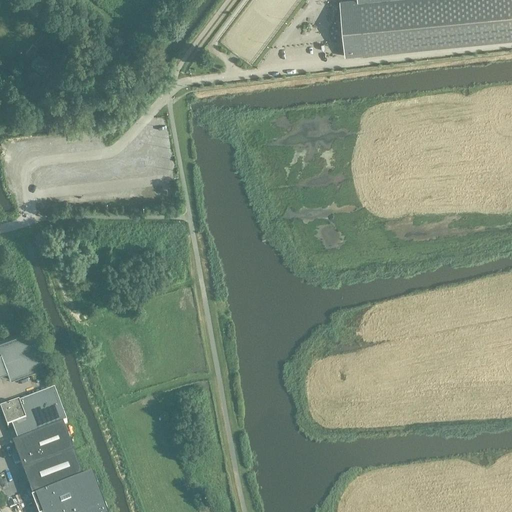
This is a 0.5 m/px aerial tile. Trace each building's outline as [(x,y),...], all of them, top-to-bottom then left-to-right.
[(511,0),(350,0),(340,1),(345,56),(511,39),(511,0)] [(35,51),(37,48),(32,44),(26,53),(34,59),(30,63),(46,74),(53,65),(35,51)] [(0,341),(0,351),(7,370),(6,370),(10,379),(46,365),(32,329),(0,341)] [(26,422),(12,427),(18,442),(64,425),(63,425),(67,423),(55,390),(20,403),(26,422)] [(20,403),(0,410),(8,429),(12,427),(26,422),(20,403)] [(64,425),(18,442),(13,444),(17,453),(12,455),(15,464),(20,462),(23,471),(74,453),(64,425)] [(74,453),(23,471),(33,498),(84,479),(74,453)] [(32,498),(32,499),(37,511),(79,511),(104,503),(93,475),(84,479),(33,498),(32,498)] [(107,511),(104,503),(79,511),(107,511)]
